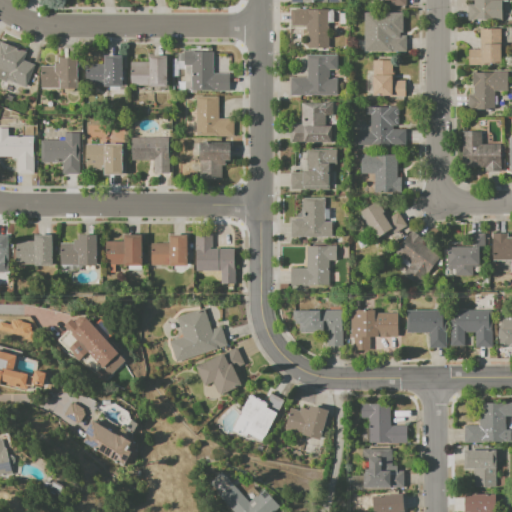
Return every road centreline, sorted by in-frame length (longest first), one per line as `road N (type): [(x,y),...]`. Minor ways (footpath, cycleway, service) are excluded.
road 1 (residential): [(286,360),(259,317),(257,0)]
road 2 (residential): [(0,8),(22,25),(257,29)]
road 3 (residential): [(0,202),(257,207)]
road 4 (residential): [(511,379),(327,380),(286,360)]
road 5 (residential): [(438,0),(435,206)]
road 6 (residential): [(434,379),(434,511)]
